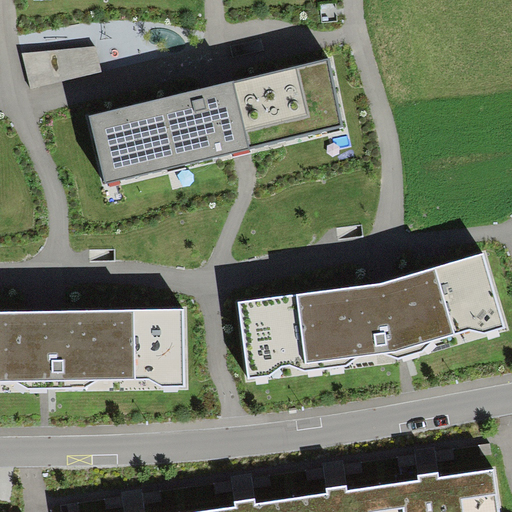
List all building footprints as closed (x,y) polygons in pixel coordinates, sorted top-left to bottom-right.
[(96,49),(23,56),(30,91),(102,74),(96,49)] [(324,66),(83,123),(99,191),(243,156),(338,134),(324,66)] [(376,287),(228,305),(238,388),(397,367),(503,336),(480,257),(376,287)] [(0,317),(0,394),(179,392),(178,315),(0,317)] [(498,511),(494,480),(438,488),(438,483),(428,484),(419,485),(419,490),(347,500),(346,495),(336,496),(327,498),(328,503),(266,511),(255,511),(255,509),(245,510),(235,511),(498,511)]
